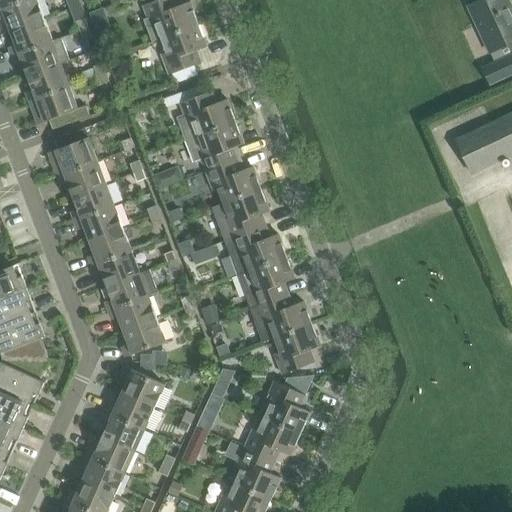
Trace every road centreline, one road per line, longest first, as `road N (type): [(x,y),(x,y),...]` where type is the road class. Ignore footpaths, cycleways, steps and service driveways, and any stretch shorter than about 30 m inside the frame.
road 1 (residential): [(229,0),(368,371),(303,511)]
road 2 (residential): [(24,511),(94,354),(0,111)]
